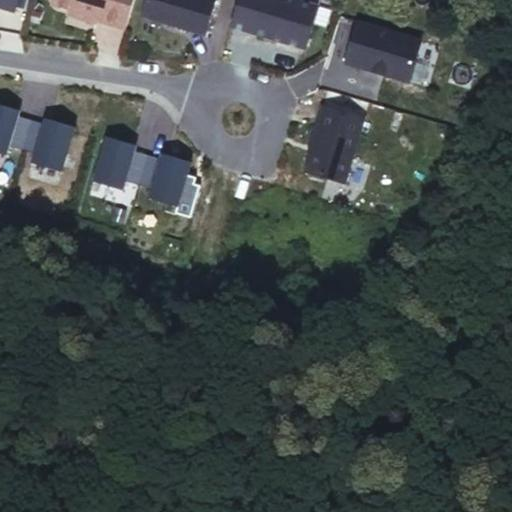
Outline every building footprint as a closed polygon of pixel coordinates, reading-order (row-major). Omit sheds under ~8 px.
[(9,0),(0,0),(0,18),(5,20),(9,0)] [(123,0),(37,0),(33,16),(113,41),(123,0)] [(199,6),(180,0),(137,0),(130,25),(192,45),(199,6)] [(308,10),(278,0),(224,0),(216,33),(296,55),(308,10)] [(409,47),(338,25),(327,71),(397,95),(409,47)] [(351,121),(308,108),(290,179),(332,190),(351,121)] [(62,136),(33,125),(19,173),(46,185),(62,136)] [(125,152),(95,143),(82,191),(112,202),(125,152)] [(178,170),(148,159),(135,211),(164,222),(178,170)]
